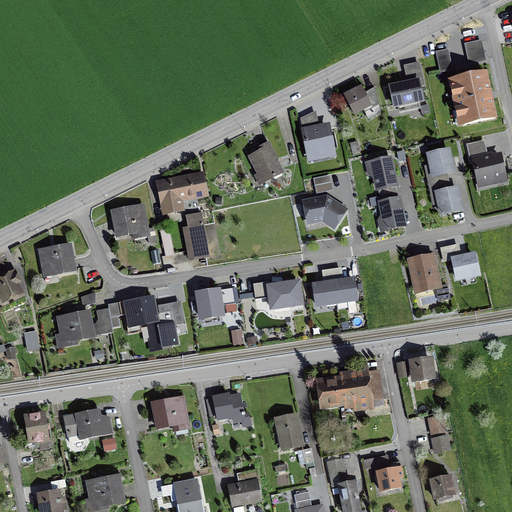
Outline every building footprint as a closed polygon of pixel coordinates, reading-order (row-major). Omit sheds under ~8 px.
[(477,42),(466,45),(470,65),(482,63),(477,42)] [(447,50),(436,52),(439,73),(451,71),(447,50)] [(485,73),(454,79),(463,122),(494,116),(485,73)] [(422,78),(389,85),(394,106),(422,100),(419,87),(424,86),(422,78)] [(361,88),(345,95),(354,114),(363,110),(368,117),(379,110),(374,89),(365,94),(361,88)] [(315,112),(302,119),(309,157),(333,152),(328,128),(319,130),(315,112)] [(485,142),(468,144),(468,148),(470,160),(474,159),(479,185),(505,180),(500,152),(487,155),(485,142)] [(269,145),(250,156),(248,157),(263,183),(281,172),(273,160),(276,158),(269,145)] [(448,150),(429,154),(433,175),(453,171),(448,150)] [(391,158),(371,162),(377,189),(396,185),(391,158)] [(159,183),(165,212),(182,209),(179,198),(205,192),(201,174),(159,183)] [(328,176),(313,178),(315,192),(330,190),(328,176)] [(456,188),(437,192),(442,214),(461,209),(456,188)] [(326,198),(304,203),(309,225),(329,221),(335,225),(344,211),(326,198)] [(399,199),(381,203),(387,229),(404,226),(399,199)] [(142,207),(112,212),(116,237),(134,234),(135,238),(147,236),(148,243),(155,242),(153,228),(146,229),(142,207)] [(201,220),(187,222),(188,228),(184,229),(190,261),(208,257),(201,220)] [(168,224),(161,225),(166,257),(174,255),(168,224)] [(70,246),(40,251),(45,275),(74,269),(70,246)] [(159,251),(151,252),(154,265),(161,263),(159,251)] [(479,275),(475,254),(452,259),(457,280),(479,275)] [(434,256),(410,260),(417,292),(436,288),(439,302),(450,300),(446,285),(440,286),(434,256)] [(16,272),(0,279),(0,295),(3,301),(21,293),(17,283),(20,282),(16,272)] [(354,281),(334,284),(337,302),(356,299),(354,281)] [(301,304),(298,283),(269,287),(269,282),(254,285),(256,299),(270,297),(272,308),(301,304)] [(316,304),(337,302),(334,284),(314,286),(316,304)] [(222,315),(221,306),(226,305),(227,313),(237,311),(233,289),(197,294),(201,318),(222,315)] [(94,294),(81,297),(83,306),(96,303),(94,294)] [(152,298),(124,304),(129,327),(146,324),(157,321),(155,313),(152,298)] [(171,310),(155,313),(157,321),(146,324),(152,350),(173,345),(169,326),(174,325),(171,310)] [(89,312),(58,319),(64,344),(94,338),(89,312)] [(36,332),(25,334),(28,351),(38,349),(36,332)] [(232,336),(234,345),(242,344),(241,335),(232,336)] [(429,360),(413,362),(415,380),(431,378),(429,360)] [(406,363),(398,364),(400,377),(408,376),(406,363)] [(346,377),(319,381),(322,406),(352,402),(354,410),(371,407),(365,369),(345,372),(346,377)] [(229,394),(212,398),(217,419),(231,416),(234,428),(250,425),(248,414),(244,415),(240,397),(230,399),(229,394)] [(183,399),(153,405),(157,428),(174,424),(175,428),(188,426),(183,399)] [(98,411),(65,417),(70,442),(112,433),(109,417),(99,419),(98,411)] [(45,412),(26,415),(31,443),(50,440),(45,412)] [(296,415),(276,418),(281,448),(301,445),(296,415)] [(443,416),(428,419),(431,434),(446,431),(443,416)] [(447,436),(432,439),(435,453),(450,450),(447,436)] [(113,439),(103,441),(104,450),(115,448),(113,439)] [(311,450),(299,452),(301,464),(313,462),(311,450)] [(387,457),(366,462),(368,468),(374,466),(380,492),(400,488),(398,479),(403,478),(399,462),(389,464),(387,457)] [(342,460),(327,463),(332,487),(339,486),(344,511),(357,511),(362,511),(355,481),(347,483),(342,460)] [(314,466),(306,467),(308,477),(316,476),(314,466)] [(255,471),(240,474),(242,482),(228,485),(234,511),(244,511),(243,505),(262,500),(255,471)] [(119,475),(89,481),(94,506),(124,501),(119,475)] [(451,476),(432,480),(436,500),(455,496),(451,476)] [(65,479),(51,482),(53,489),(67,486),(65,479)] [(202,511),(196,480),(176,484),(181,511),(202,511)] [(59,492),(39,495),(41,511),(63,511),(66,511),(64,499),(60,499),(59,492)] [(309,492),(294,495),(297,510),(312,507),(309,492)]
